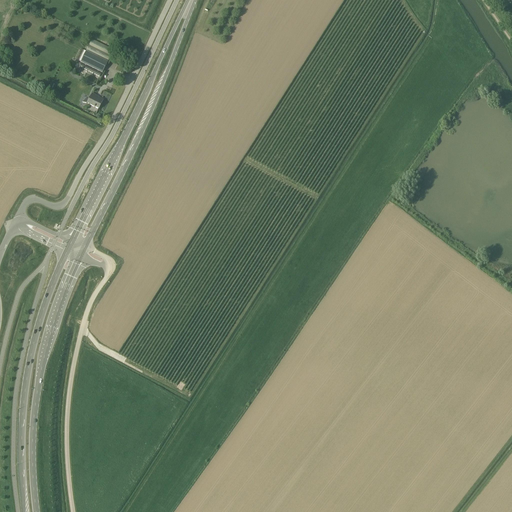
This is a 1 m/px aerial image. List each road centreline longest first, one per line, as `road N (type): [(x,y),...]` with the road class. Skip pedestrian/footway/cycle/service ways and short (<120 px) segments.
road 1 (unclassified): [(170,0),(65,202),(32,198),(18,217)]
road 2 (secondary): [(84,246),(195,0)]
road 3 (secondary): [(67,250),(26,378),(24,511)]
road 4 (secondary): [(188,0),(72,240)]
road 5 (secondary): [(36,511),(38,384),(80,255)]
road 6 (unclassified): [(73,511),(70,381),(89,304),(111,269)]
